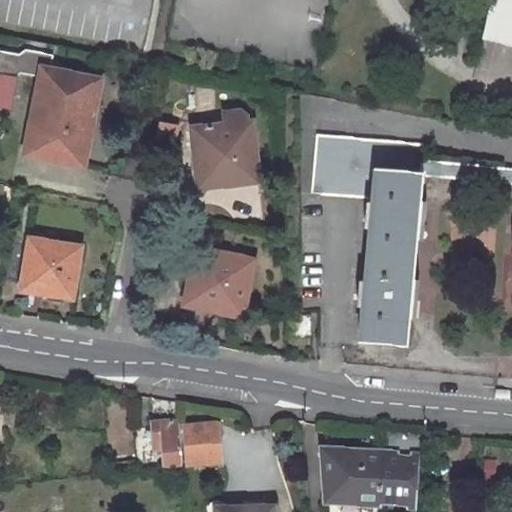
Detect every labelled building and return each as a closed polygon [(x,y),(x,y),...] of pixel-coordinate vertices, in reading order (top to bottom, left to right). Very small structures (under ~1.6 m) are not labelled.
[(511,0),(488,0),(481,32),(511,39),(511,0)] [(73,158),(89,70),(31,59),(21,112),(27,113),(20,147),(73,158)] [(247,173),(239,113),(179,120),(181,141),(189,141),(193,174),(228,170),(228,175),(247,173)] [(358,337),(407,339),(417,172),(418,155),(414,154),(416,140),(309,131),(306,186),(366,189),(366,195),(360,195),(359,222),(365,222),(362,278),(356,278),(354,304),(360,304),(358,337)] [(511,163),(418,155),(417,172),(511,179),(511,163)] [(58,289),(67,240),(17,231),(7,282),(58,289)] [(238,301),(247,252),(187,240),(183,260),(190,261),(184,291),(238,301)] [(182,300),(236,310),(238,301),(184,291),(182,300)] [(303,330),(303,311),(283,311),(283,330),(303,330)] [(186,463),(185,420),(157,421),(158,441),(168,441),(168,449),(169,465),(186,463)] [(223,424),(190,425),(191,463),(224,462),(223,424)] [(326,496),(415,504),(419,461),(424,461),(426,431),(387,428),(384,457),(331,452),(326,496)] [(168,441),(158,441),(159,450),(168,449),(168,441)] [(123,474),(141,472),(140,462),(122,464),(123,474)]
